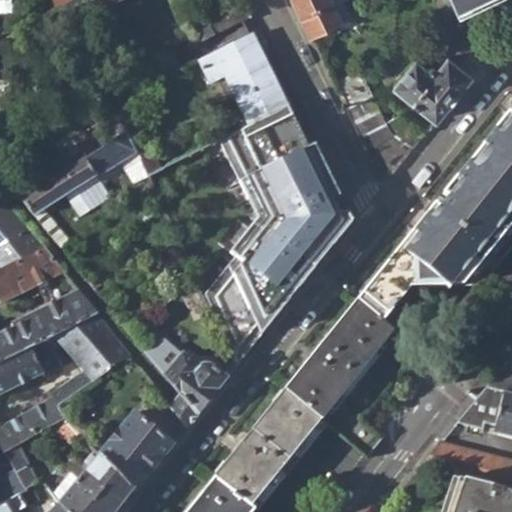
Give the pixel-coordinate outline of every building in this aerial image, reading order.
[(72,0),(58,7),(61,14),(66,12),(68,16),(100,0),(109,0),(110,0),(111,0),(72,0)] [(192,31),(196,40),(251,12),(245,0),(239,0),(206,17),(209,23),(192,31)] [(294,0),(311,34),(349,16),(341,0),(294,0)] [(460,38),(434,66),(433,66),(425,66),(413,57),(391,85),(434,120),(481,63),(458,13),(451,0),(434,0),(452,36),(456,34),(460,38)] [(451,0),(458,13),(485,0),(451,0)] [(48,13),(58,34),(68,29),(61,14),(58,7),(48,13)] [(212,51),(248,126),(286,107),(260,55),(249,32),(212,51)] [(145,65),(154,82),(182,67),(173,50),(145,65)] [(371,156),(392,172),(419,138),(383,89),(346,106),(371,156)] [(236,367),(319,264),(353,222),(349,213),(341,216),(334,200),(341,197),(316,145),(308,149),(287,106),(286,107),(248,126),(217,141),(245,198),(252,195),(264,219),(247,240),(242,236),(229,252),(234,256),(202,294),(231,357),(236,367)] [(511,111),(510,110),(445,189),(449,192),(440,204),(427,219),(423,216),(356,297),(358,300),(382,320),(416,280),(422,286),(465,285),(511,230),(511,111)] [(106,128),(112,142),(127,132),(120,119),(106,128)] [(137,182),(147,176),(127,132),(112,142),(65,172),(76,190),(81,197),(97,187),(92,179),(98,175),(125,159),(137,182)] [(42,211),(76,190),(65,172),(21,200),(61,249),(67,244),(57,228),(42,211)] [(114,202),(98,175),(92,179),(97,187),(81,197),(93,215),(114,202)] [(255,219),(242,236),(247,240),(264,219),(252,195),(245,198),(255,219)] [(0,270),(43,249),(0,196),(0,270)] [(436,201),(423,216),(427,219),(440,204),(436,201)] [(0,301),(1,303),(61,272),(43,249),(0,270),(0,301)] [(0,362),(23,351),(53,335),(95,314),(77,291),(10,325),(12,328),(0,334),(0,362)] [(358,300),(284,390),(320,421),(363,457),(381,436),(363,420),(421,353),(397,332),(382,320),(358,300)] [(24,415),(35,435),(54,423),(64,417),(58,406),(129,355),(95,314),(53,335),(60,345),(83,372),(51,395),(53,397),(24,415)] [(0,394),(41,374),(61,367),(53,351),(60,345),(53,335),(23,351),(0,362),(0,394)] [(450,343),(432,363),(444,374),(462,353),(450,343)] [(511,351),(455,422),(481,430),(483,423),(495,426),(493,433),(511,438),(511,351)] [(181,396),(197,415),(236,367),(231,357),(218,372),(208,367),(198,367),(182,356),(166,376),(181,396)] [(284,390),(219,473),(253,502),(320,421),(284,390)] [(99,454),(135,491),(187,427),(172,407),(162,395),(141,420),(133,414),(99,454)] [(181,396),(172,407),(187,427),(197,415),(181,396)] [(0,445),(4,453),(14,447),(35,435),(24,415),(2,428),(0,425),(0,445)] [(64,417),(54,423),(71,441),(79,434),(64,417)] [(439,476),(447,443),(441,441),(417,470),(439,476)] [(511,459),(458,445),(447,443),(439,476),(459,481),(511,494),(511,459)] [(0,445),(0,465),(0,466),(9,462),(4,453),(0,445)] [(23,489),(34,484),(14,447),(4,453),(9,462),(11,467),(14,472),(23,489)] [(77,480),(59,502),(66,511),(118,511),(135,491),(99,454),(77,480)] [(23,489),(14,472),(6,476),(11,487),(3,494),(2,490),(0,490),(0,503),(10,499),(24,492),(23,489)] [(265,511),(253,502),(219,473),(188,511),(265,511)] [(59,502),(77,480),(69,474),(52,493),(59,502)] [(10,499),(17,511),(18,511),(42,500),(48,511),(66,511),(59,502),(52,493),(41,480),(34,484),(23,489),(24,492),(10,499)] [(511,511),(511,494),(459,481),(448,511),(511,511)] [(0,511),(16,511),(10,499),(0,503),(0,511)]
